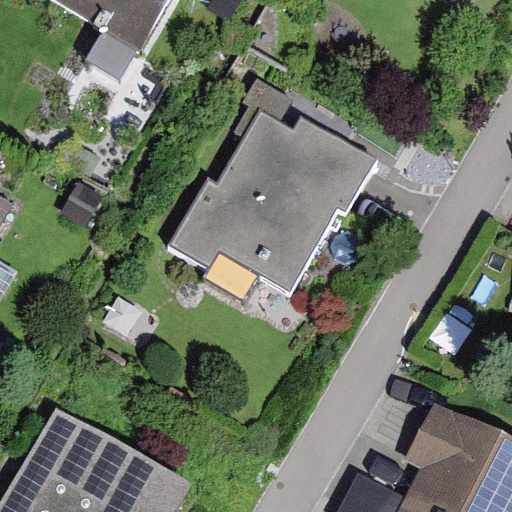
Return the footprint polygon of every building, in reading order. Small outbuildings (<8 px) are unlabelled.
[(40,0),(111,41),(96,68),(125,85),(139,61),(148,66),(186,0),(40,0)] [(228,34),(238,14),(215,3),(205,23),(228,34)] [(349,222),(376,170),(301,122),(294,135),(258,117),(218,192),(207,183),(168,252),(209,275),(218,257),(294,300),(337,216),(349,222)] [(9,267),(41,211),(14,195),(28,173),(3,158),(0,163),(0,307),(18,318),(38,284),(9,267)] [(73,255),(92,226),(65,209),(46,238),(73,255)] [(224,511),(229,505),(86,421),(31,511),(224,511)] [(436,511),(511,511),(511,446),(465,421),(434,477),(450,486),(436,511)]
